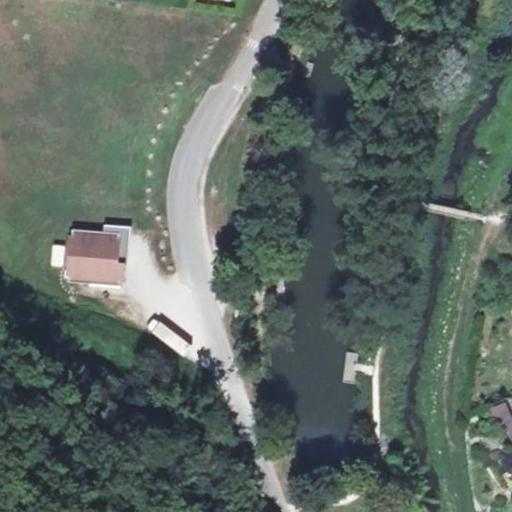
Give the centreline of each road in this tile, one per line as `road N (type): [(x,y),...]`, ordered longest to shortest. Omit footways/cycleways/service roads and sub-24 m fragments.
road 1 (unclassified): [(274,511),(212,329),(186,219),(183,182),(192,149),(232,94)]
road 2 (track): [(0,421),(61,462),(98,511)]
